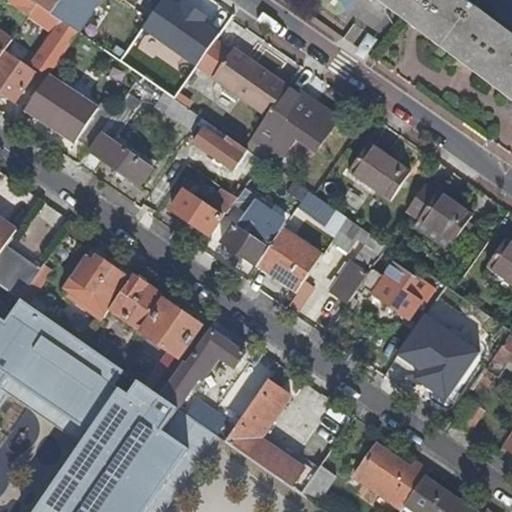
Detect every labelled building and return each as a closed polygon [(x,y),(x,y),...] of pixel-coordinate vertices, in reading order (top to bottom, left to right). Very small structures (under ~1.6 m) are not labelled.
[(7,0),(8,0),(29,15),(37,4),(30,0),(7,0)] [(30,0),(37,4),(51,14),(60,0),(30,0)] [(99,0),(60,0),(51,14),(62,21),(78,32),(99,0)] [(161,0),(174,9),(179,0),(161,0)] [(511,100),(511,37),(462,0),(376,0),(402,19),(511,100)] [(55,32),(62,21),(51,14),(37,4),(29,15),(55,32)] [(33,64),(49,75),(78,32),(62,21),(55,32),(33,64)] [(113,23),(98,46),(114,57),(130,34),(113,23)] [(0,58),(12,41),(0,32),(0,58)] [(140,75),(155,52),(130,34),(114,57),(140,75)] [(158,48),(155,52),(140,75),(164,92),(173,98),(192,72),(158,48)] [(213,76),(267,114),(286,86),(232,49),(213,76)] [(7,55),(0,64),(0,92),(15,103),(35,74),(7,55)] [(96,110),(48,77),(26,109),(74,142),(77,139),(91,148),(103,130),(111,118),(114,113),(101,104),(96,110)] [(336,120),(286,86),(267,114),(253,134),(266,143),(283,155),(296,135),(317,148),(336,120)] [(154,108),(191,133),(197,125),(202,118),(173,98),(164,92),(154,108)] [(124,128),(111,118),(103,130),(91,148),(88,152),(138,187),(151,168),(114,143),(124,128)] [(233,171),(247,150),(244,148),(202,118),(197,125),(202,129),(193,143),(233,171)] [(266,143),(253,134),(244,148),(247,150),(257,157),(266,143)] [(368,144),(349,171),(389,199),(408,172),(368,144)] [(222,217),(224,219),(237,199),(229,193),(215,214),(184,192),(171,211),(209,237),(222,217)] [(437,193),(418,220),(452,243),(470,216),(437,193)] [(0,251),(9,239),(10,237),(16,229),(0,218),(0,251)] [(357,239),(381,255),(387,246),(383,243),(347,219),(331,242),(348,253),(357,239)] [(222,244),(257,268),(258,266),(269,250),(235,226),(222,244)] [(258,266),(298,293),(322,257),(283,230),(269,250),(258,266)] [(511,244),(506,240),(488,266),(511,282),(511,244)] [(7,246),(0,255),(0,284),(21,300),(42,270),(7,246)] [(331,294),(347,305),(360,286),(372,268),(378,259),(362,248),(331,294)] [(97,296),(111,306),(131,275),(114,263),(111,268),(95,257),(89,264),(83,260),(70,278),(78,284),(87,289),(81,299),(90,306),(97,296)] [(384,277),(372,268),(360,286),(408,319),(430,287),(393,263),(384,277)] [(173,354),(178,357),(199,326),(158,297),(159,295),(144,284),(144,280),(137,276),(133,277),(131,275),(111,306),(109,307),(134,324),(131,329),(140,335),(141,332),(173,354)] [(78,284),(70,278),(62,291),(71,296),(78,284)] [(130,397),(117,389),(127,374),(21,302),(6,324),(0,320),(0,511),(167,511),(217,437),(140,384),(130,397)] [(186,364),(182,362),(159,396),(177,408),(197,379),(202,382),(218,358),(233,368),(243,353),(210,330),(186,364)] [(511,364),(511,363),(511,361),(511,333),(509,331),(468,393),(472,397),(475,392),(479,395),(492,375),(497,378),(505,366),(510,369),(511,365),(511,364)] [(103,341),(96,352),(108,360),(116,349),(103,341)] [(183,360),(178,357),(173,354),(149,389),(159,396),(182,362),(183,360)] [(290,398),(267,381),(232,430),(224,441),(233,447),(300,494),(315,473),(263,436),(290,398)] [(469,401),(453,424),(468,435),(489,404),(483,401),(478,408),(469,401)] [(511,436),(499,456),(511,465),(511,464),(511,436)] [(353,479),(399,511),(403,505),(422,477),(427,470),(413,461),(408,468),(375,445),(353,479)] [(334,476),(320,466),(315,473),(300,494),(315,504),(334,476)] [(472,511),(422,477),(403,505),(413,511),(472,511)]
